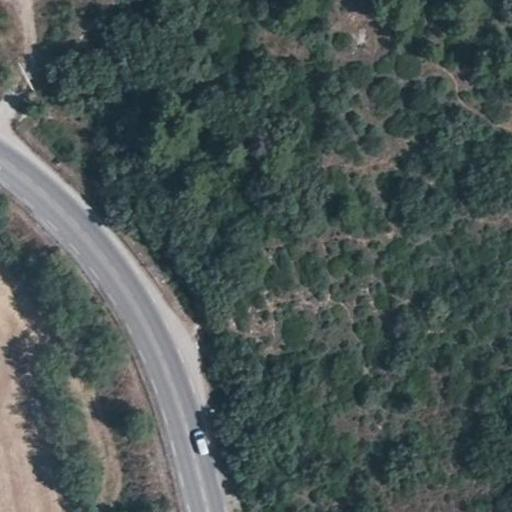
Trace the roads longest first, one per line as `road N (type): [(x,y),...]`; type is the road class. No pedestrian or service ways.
road 1 (tertiary): [(208,511),(167,367),(143,313),(50,195),(0,156)]
road 2 (track): [(33,0),(33,38),(0,115)]
